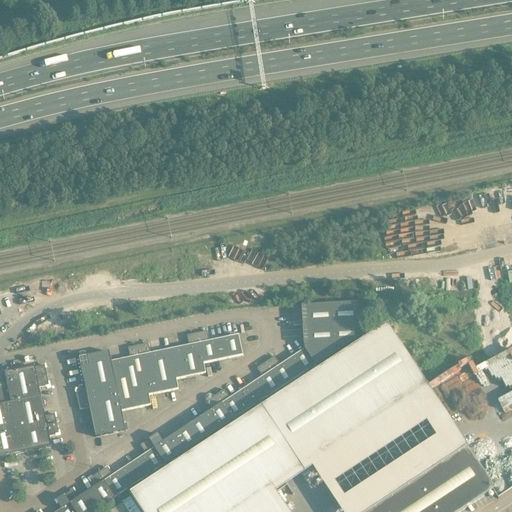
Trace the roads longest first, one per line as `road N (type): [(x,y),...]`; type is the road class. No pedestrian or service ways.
road 1 (motorway): [(0,118),(117,90),(511,25)]
road 2 (motorway): [(456,0),(104,57),(0,84)]
road 3 (unclassified): [(55,350),(241,315),(262,318),(265,347),(82,471)]
road 4 (unclassified): [(55,350),(82,471)]
